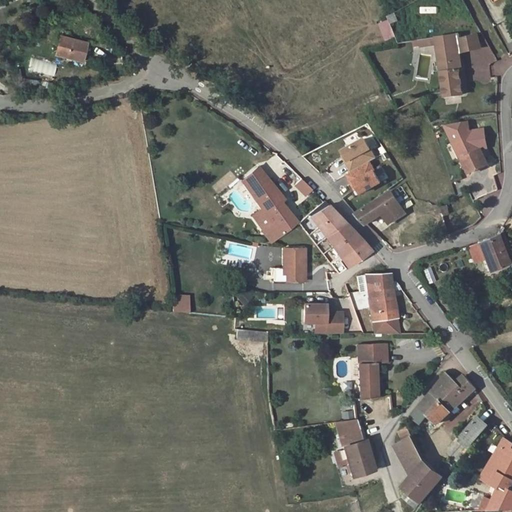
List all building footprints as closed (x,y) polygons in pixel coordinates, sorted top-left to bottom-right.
[(503,44),(511,42),(508,21),(499,23),(503,44)] [(438,43),(445,85),(447,96),(464,93),(460,69),(462,69),(459,51),(481,47),(479,34),(462,37),(461,32),(436,37),(438,43)] [(56,54),(83,61),(88,43),(60,37),(56,54)] [(438,43),(436,37),(416,40),(417,45),(422,44),(423,46),(438,43)] [(26,86),(38,87),(39,78),(27,77),(26,86)] [(451,140),(449,140),(457,157),(455,158),(461,172),(480,164),(467,133),(463,135),(461,120),(448,122),(451,140)] [(438,124),(453,158),(457,157),(449,140),(451,140),(448,122),(438,124)] [(365,138),(341,152),(351,172),(376,158),(365,138)] [(360,195),(383,183),(372,162),(349,174),(360,195)] [(290,219),(288,217),(278,204),(282,200),(251,164),(235,178),(266,221),(256,227),(264,238),(288,220),(290,219)] [(305,187),(294,176),(289,181),(299,191),(305,187)] [(358,214),(368,224),(384,214),(390,223),(406,213),(393,191),(358,214)] [(352,236),(321,202),(304,212),(330,251),(321,257),(328,268),(346,257),(362,247),(352,236)] [(508,264),(497,235),(493,237),(479,243),(490,271),(508,264)] [(304,248),(282,248),(282,269),(285,269),(285,274),(285,282),(303,282),(304,248)] [(430,267),(422,270),(427,284),(435,281),(430,267)] [(391,330),(387,305),(383,278),(382,271),(359,275),(361,291),(352,292),(343,294),(349,308),(364,305),(368,330),(391,330)] [(355,276),(350,278),(352,292),(361,291),(359,275),(355,276)] [(244,288),(235,295),(243,304),(252,297),(244,288)] [(172,312),(189,312),(190,295),(172,294),(172,312)] [(308,319),(308,330),(336,330),(336,309),(319,309),(319,301),(297,301),(297,319),(308,319)] [(349,341),(353,395),(371,393),(369,359),(380,358),(380,350),(377,350),(375,339),(349,341)] [(455,382),(447,374),(411,417),(421,422),(428,415),(438,424),(475,388),(465,374),(455,382)] [(346,395),(347,418),(385,414),(383,392),(371,393),(353,395),(346,395)] [(338,419),(329,420),(346,473),(367,466),(357,437),(345,440),(338,419)] [(461,438),(471,446),(486,426),(477,419),(461,438)] [(412,474),(423,461),(406,429),(397,433),(401,442),(396,444),(412,474)] [(511,442),(504,438),(480,479),(499,488),(493,500),(488,498),(482,510),(511,508),(511,490),(509,488),(511,483),(511,442)] [(423,461),(412,474),(402,488),(420,503),(442,477),(423,461)]
